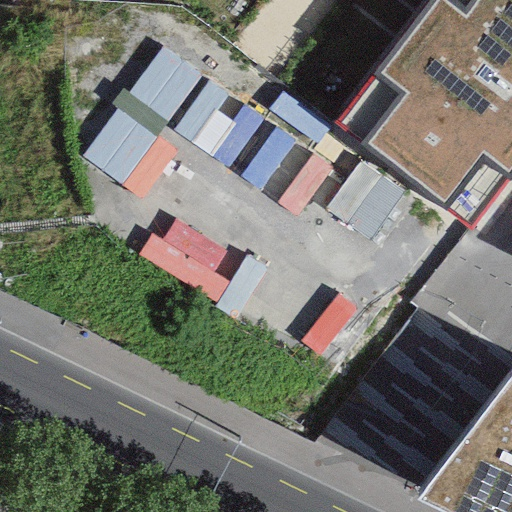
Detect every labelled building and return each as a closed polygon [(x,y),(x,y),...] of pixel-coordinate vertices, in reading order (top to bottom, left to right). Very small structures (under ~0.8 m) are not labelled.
[(292,0),(243,0),(274,24),(292,0)] [(511,196),(511,0),(425,0),(329,127),(478,241),(511,196)] [(173,167),(303,249),(354,168),(163,49),(133,97),(194,135),(173,167)] [(116,107),(92,162),(136,180),(159,126),(116,107)] [(511,511),(511,369),(418,496),(452,511),(511,511)]
